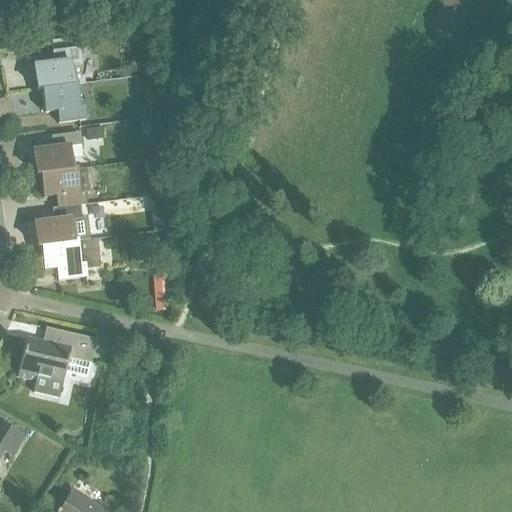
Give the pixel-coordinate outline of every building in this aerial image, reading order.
[(84,84),(81,61),(79,49),(51,52),(53,65),(33,67),(36,92),(40,91),(76,86),(76,85),(84,84)] [(129,61),(128,77),(146,78),(147,61),(129,61)] [(79,109),(76,86),(40,91),(43,114),(56,113),(57,125),(85,121),(83,109),(79,109)] [(150,97),(138,99),(139,110),(151,109),(150,97)] [(101,129),(85,131),(86,143),(103,141),(101,129)] [(69,156),(80,154),(78,134),(50,138),(52,150),(32,152),(35,177),(36,177),(39,176),(40,176),(73,171),(72,171),(71,171),(69,156)] [(156,165),(143,167),(144,179),(157,177),(156,165)] [(40,176),(39,176),(42,199),(54,198),(56,210),(79,207),(84,207),(82,194),(78,195),(75,171),(72,171),(73,171),(40,176)] [(76,243),(88,242),(85,219),(81,219),(79,207),(56,210),(51,210),(53,222),(33,225),(36,249),(40,249),(72,244),(76,243)] [(99,269),(96,241),(88,242),(76,243),(72,244),(40,249),(43,272),(55,270),(57,283),(85,279),(84,270),(99,269)] [(95,341),(55,332),(51,346),(25,340),(17,378),(36,382),(33,395),(58,401),(67,360),(89,365),(95,341)] [(0,454),(2,452),(11,457),(22,438),(0,425),(0,454)] [(68,492),(58,507),(60,508),(58,511),(56,511),(57,511),(56,511),(110,511),(98,504),(96,508),(71,492),(70,493),(68,492)]
